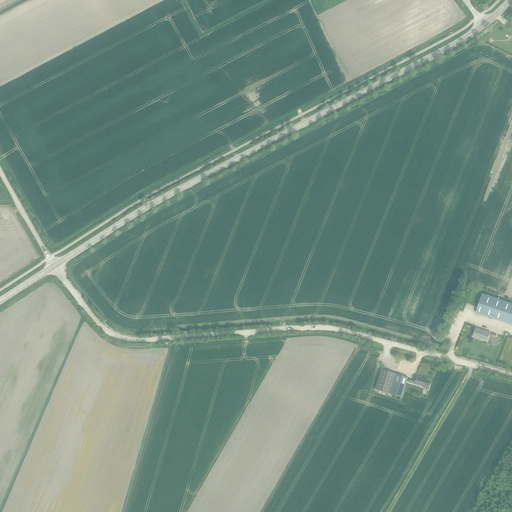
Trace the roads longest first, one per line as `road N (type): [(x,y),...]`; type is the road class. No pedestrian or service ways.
road 1 (unclassified): [(54,265),(118,336),(331,328),(511,375)]
road 2 (secondary): [(54,265),(150,204),(484,24)]
road 3 (track): [(388,511),(472,364)]
